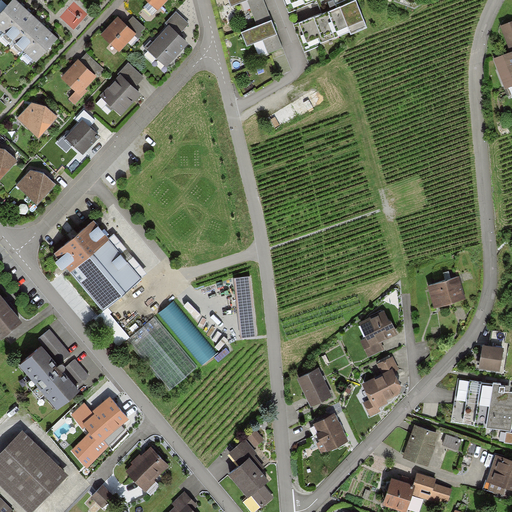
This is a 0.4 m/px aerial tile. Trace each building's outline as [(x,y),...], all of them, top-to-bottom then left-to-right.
[(22,6),(14,0),(13,0),(0,14),(0,31),(36,64),(58,40),(48,31),(43,26),(26,11),(22,6)] [(144,0),(158,12),(168,0),(144,0)] [(227,0),(230,7),(247,0),(257,24),(271,18),(264,0),(227,0)] [(284,0),(290,12),(318,0),(284,0)] [(324,13),(293,25),(304,52),(350,34),(350,36),(368,29),(356,0),(354,1),(339,7),(324,13)] [(167,27),(146,50),(165,68),(188,44),(180,37),(190,25),(176,11),(164,24),(167,27)] [(125,25),(118,18),(100,36),(119,53),(135,37),(138,40),(148,30),(133,16),(125,25)] [(257,24),(240,31),(246,46),(263,39),(269,54),(283,48),(271,18),(257,24)] [(511,23),(500,28),(511,54),(495,60),(507,89),(511,86),(511,23)] [(80,61),(97,77),(98,79),(105,71),(87,54),(80,61)] [(97,77),(80,61),(78,60),(60,79),(75,92),(68,99),(75,105),(88,91),(86,89),(97,77)] [(121,75),(100,97),(122,117),(142,95),(136,89),(145,79),(129,63),(119,74),(121,75)] [(317,89),(265,120),(273,134),(326,104),(317,89)] [(32,104),(19,119),(38,138),(57,119),(46,107),(32,104)] [(89,127),(95,121),(84,111),(76,120),(80,123),(66,139),(84,155),(96,141),(93,137),(96,134),(89,127)] [(0,148),(0,178),(17,161),(6,150),(0,148)] [(31,171),(17,186),(38,205),(57,185),(45,174),(31,171)] [(91,222),(54,253),(101,309),(138,278),(99,232),(91,222)] [(256,335),(253,276),(238,277),(242,336),(256,335)] [(460,277),(428,285),(435,308),(454,302),(466,299),(460,277)] [(0,298),(0,339),(20,323),(2,301),(0,298)] [(172,302),(158,314),(201,366),(215,353),(172,302)] [(368,338),(362,341),(369,356),(386,348),(383,340),(398,333),(386,308),(360,320),(368,338)] [(155,320),(129,340),(170,390),(196,369),(155,320)] [(41,347),(19,366),(56,409),(76,391),(73,386),(87,374),(72,357),(64,364),(61,361),(69,354),(48,329),(35,340),(41,347)] [(490,347),(484,346),(480,369),(500,372),(501,366),(506,333),(492,331),(490,347)] [(381,374),(363,383),(371,400),(364,403),(371,417),(381,412),(379,408),(389,403),(388,400),(399,394),(401,385),(394,372),(400,369),(393,356),(377,364),(381,374)] [(319,368),(298,378),(312,406),(333,397),(319,368)] [(510,384),(458,376),(451,420),(511,429),(511,425),(511,390),(509,390),(510,384)] [(95,409),(83,420),(99,440),(129,416),(110,393),(93,407),(95,409)] [(328,417),(314,423),(316,426),(312,428),(323,454),(349,442),(338,419),(344,415),(340,406),(326,412),(328,417)] [(75,416),(63,426),(72,437),(84,427),(75,416)] [(440,433),(414,424),(403,457),(428,466),(432,454),(440,433)] [(0,480),(30,510),(68,471),(22,426),(0,447),(0,480)] [(257,430),(247,437),(255,447),(265,439),(257,430)] [(462,440),(447,435),(443,444),(458,450),(462,440)] [(230,453),(240,466),(229,475),(248,498),(252,495),(262,507),(274,497),(264,485),(269,481),(261,471),(265,468),(255,456),(257,454),(246,440),(230,453)] [(132,462),(126,468),(146,489),(155,480),(154,478),(169,464),(151,445),(142,453),(141,451),(131,460),(132,462)] [(511,456),(496,451),(483,488),(494,492),(494,490),(503,493),(506,484),(511,486),(511,456)] [(382,504),(404,511),(405,511),(412,494),(429,500),(431,496),(448,503),(453,489),(435,483),(437,479),(417,472),(413,484),(405,482),(392,477),(382,504)] [(103,483),(91,495),(102,506),(114,494),(103,483)] [(176,505),(167,511),(199,511),(195,507),(198,504),(186,491),(173,502),(176,505)] [(0,495),(0,511),(8,511),(12,509),(0,495)]
